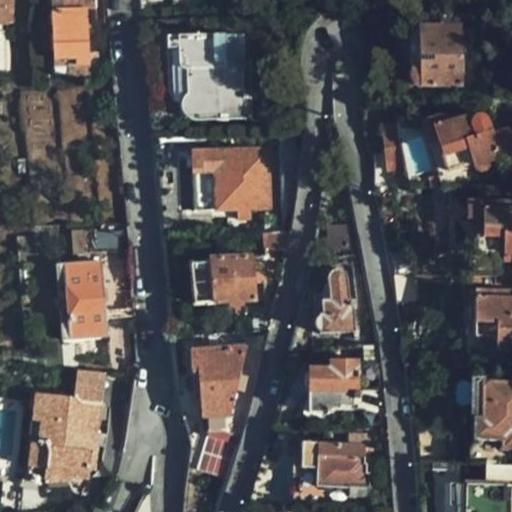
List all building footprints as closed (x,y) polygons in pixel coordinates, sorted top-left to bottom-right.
[(0,0),(0,24),(5,24),(5,16),(12,16),(11,0),(0,0)] [(85,10),(84,0),(58,0),(60,12),(52,13),(55,55),(69,54),(71,65),(91,64),(87,10),(85,10)] [(95,0),(84,0),(85,10),(87,10),(97,9),(95,0)] [(384,11),(360,12),(361,33),(362,36),(385,36),(384,11)] [(5,16),(5,24),(13,24),(12,16),(5,16)] [(457,83),(458,31),(435,30),(435,17),(414,17),(412,59),(406,62),(404,65),(403,69),(402,73),(404,77),(407,80),(410,82),(417,83),(457,83)] [(143,67),(146,107),(166,105),(167,106),(168,108),(169,109),(171,110),(172,111),(174,111),(173,114),(174,116),(175,119),(177,121),(179,122),(248,118),(247,97),(243,97),(239,34),(162,39),(163,66),(143,67)] [(475,166),(475,141),(469,140),(469,122),(438,120),(437,118),(435,117),(433,116),(430,115),(428,115),(426,114),(423,115),(416,117),(417,164),(475,166)] [(373,183),(374,187),(397,187),(396,138),(374,138),(375,156),(371,156),(372,178),(372,180),(373,183)] [(270,210),(269,150),(190,155),(192,214),(270,210)] [(181,190),(154,191),(156,211),(182,210),(181,190)] [(511,202),(485,202),(484,257),(511,257),(511,202)] [(394,276),(423,275),(422,253),(391,252),(394,276)] [(248,302),(247,258),(190,260),(192,305),(248,302)] [(102,333),(101,261),(62,261),(62,332),(102,333)] [(357,332),(355,300),(347,299),(345,280),(344,272),(342,269),(339,267),(337,265),(334,265),(331,265),(328,267),(327,268),(325,270),(324,271),(323,273),(323,275),(322,277),(324,305),(319,304),(320,317),(315,317),(317,335),(357,332)] [(424,305),(423,275),(394,276),(395,295),(395,296),(396,300),(397,303),(424,305)] [(511,334),(511,291),(478,292),(477,349),(499,349),(499,335),(511,334)] [(300,363),(299,413),(352,414),(352,392),(358,392),(357,363),(300,363)] [(181,417),(183,424),(206,416),(199,395),(196,397),(189,377),(173,382),(173,385),(174,388),(175,393),(175,395),(175,397),(176,399),(176,401),(177,403),(177,405),(178,407),(178,408),(179,410),(179,412),(180,414),(181,417)] [(511,383),(474,382),(472,447),(511,447),(511,383)] [(93,435),(100,435),(103,402),(78,399),(78,397),(38,393),(36,419),(45,420),(43,442),(52,449),(50,468),(73,471),(73,477),(89,479),(92,455),(93,435)] [(234,401),(209,403),(211,418),(232,417),(234,401)] [(278,413),(277,429),(299,429),(299,413),(278,413)] [(45,420),(36,419),(30,481),(53,484),(73,481),(73,477),(73,471),(50,468),(52,449),(43,442),(45,420)] [(194,466),(229,477),(242,433),(207,422),(194,466)] [(299,429),(277,429),(276,445),(298,446),(299,429)] [(99,456),(100,435),(93,435),(92,455),(99,456)] [(366,489),(366,447),(304,446),(303,487),(366,489)] [(511,511),(511,485),(458,484),(457,511),(511,511)]
